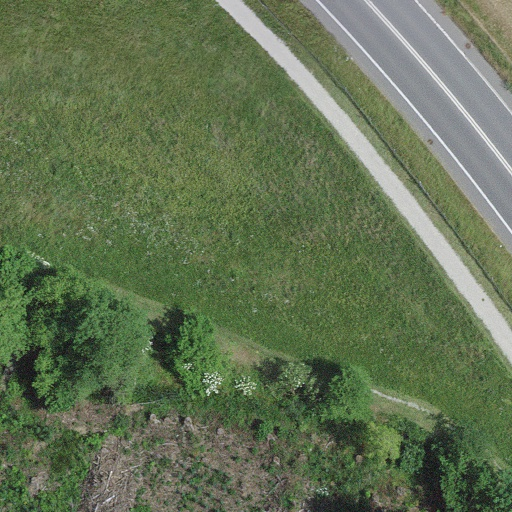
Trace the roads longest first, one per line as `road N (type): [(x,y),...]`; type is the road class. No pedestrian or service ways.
road 1 (track): [(228,0),(409,200),(511,340)]
road 2 (trunk): [(363,0),(511,176)]
